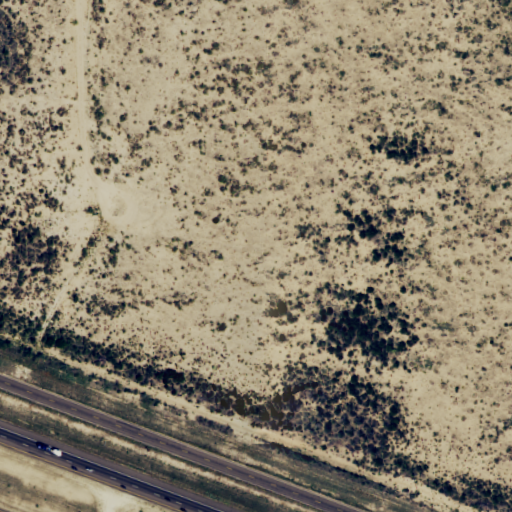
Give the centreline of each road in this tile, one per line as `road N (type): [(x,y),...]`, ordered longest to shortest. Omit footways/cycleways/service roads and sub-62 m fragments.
road 1 (tertiary): [(355,511),(0,377)]
road 2 (motorway): [(226,511),(0,425)]
